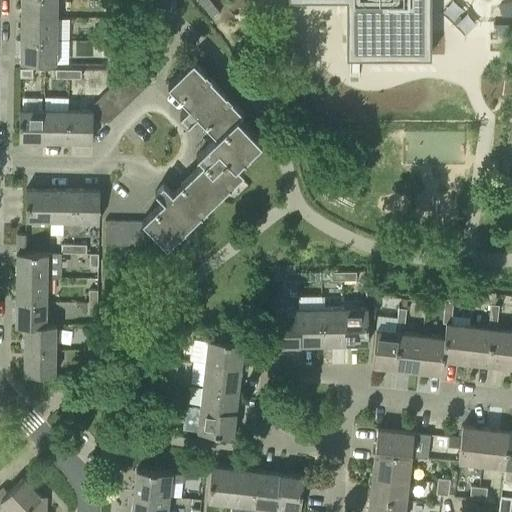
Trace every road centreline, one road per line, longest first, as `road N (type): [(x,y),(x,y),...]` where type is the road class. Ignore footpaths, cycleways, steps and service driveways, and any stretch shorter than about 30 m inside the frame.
road 1 (residential): [(343,379),(268,374),(259,448),(338,455)]
road 2 (residential): [(511,391),(343,379)]
road 3 (residential): [(89,511),(0,381)]
road 4 (residential): [(111,149),(126,168),(167,169),(178,132),(146,95)]
